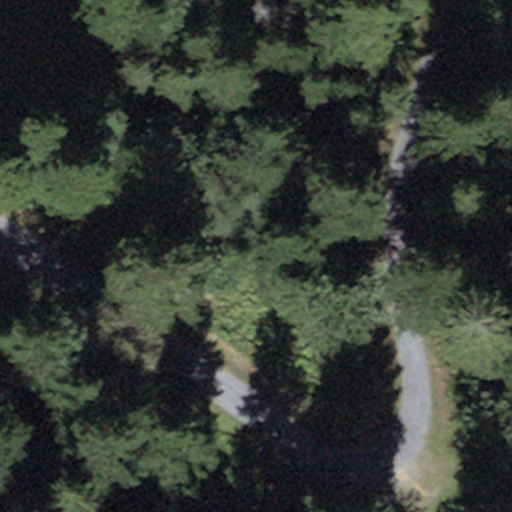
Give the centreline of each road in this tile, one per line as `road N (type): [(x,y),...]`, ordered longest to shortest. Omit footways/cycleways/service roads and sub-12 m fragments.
road 1 (track): [(408,511),(421,410),(394,246),(405,154),(434,38),(453,0)]
road 2 (track): [(0,242),(286,439)]
